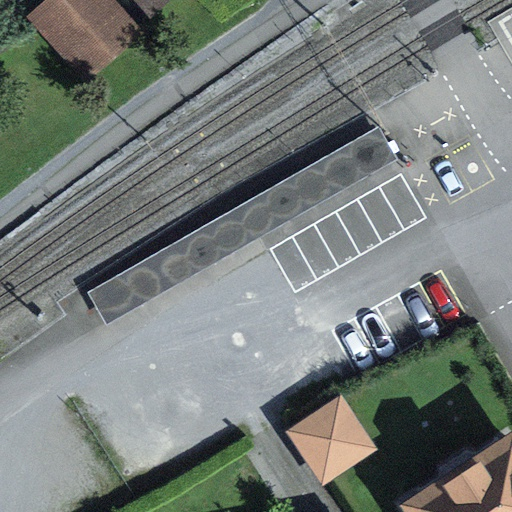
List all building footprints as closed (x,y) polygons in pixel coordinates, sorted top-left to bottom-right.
[(139,32),(111,0),(49,0),(27,20),(82,83),(99,69),(105,76),(129,54),(123,46),(139,32)] [(128,0),(150,25),(178,0),(128,0)] [(399,164),(380,129),(86,294),(106,329),(399,164)] [(287,425),(323,482),(378,448),(342,390),(287,425)] [(511,511),(511,421),(399,495),(410,511),(511,511)]
